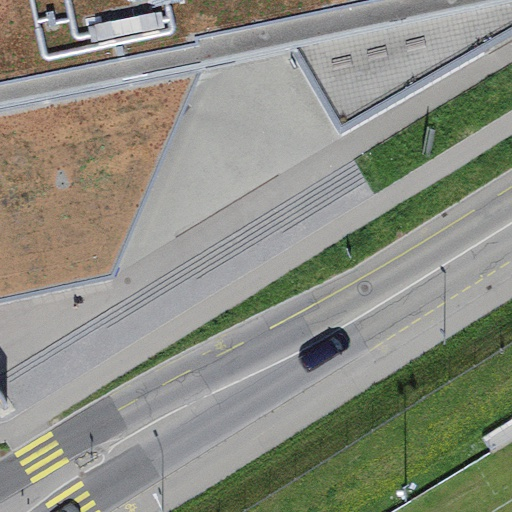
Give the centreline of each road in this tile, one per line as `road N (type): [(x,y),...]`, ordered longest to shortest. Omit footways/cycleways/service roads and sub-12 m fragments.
road 1 (secondary): [(261,369),(334,333),(511,218)]
road 2 (secondary): [(261,369),(159,399),(0,475)]
road 3 (secondary): [(64,511),(261,369)]
